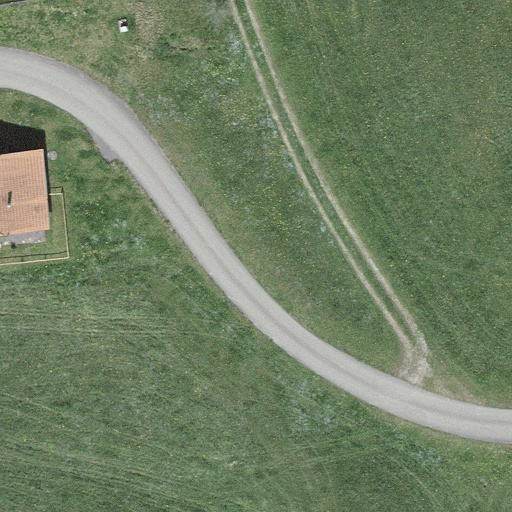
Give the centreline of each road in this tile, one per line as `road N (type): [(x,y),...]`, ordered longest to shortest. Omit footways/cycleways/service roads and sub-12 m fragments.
road 1 (track): [(0,67),(60,84),(128,137),(212,252),(293,341),(426,412),(511,425)]
road 2 (track): [(236,0),(320,209),(400,317),(426,412)]
